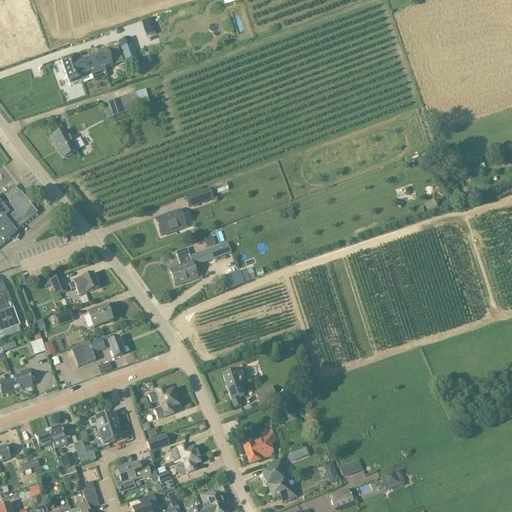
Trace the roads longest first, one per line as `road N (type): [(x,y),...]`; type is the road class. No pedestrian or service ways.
road 1 (residential): [(188,358),(7,130)]
road 2 (residential): [(115,511),(101,461),(142,446),(120,381)]
road 3 (residential): [(247,511),(188,358)]
road 4 (residential): [(0,424),(120,381)]
